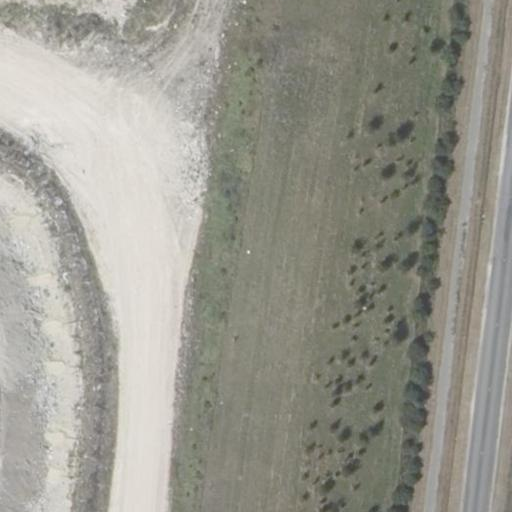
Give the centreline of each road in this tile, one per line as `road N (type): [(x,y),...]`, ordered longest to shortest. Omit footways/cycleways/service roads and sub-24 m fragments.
road 1 (track): [(144,511),(209,0)]
road 2 (tertiary): [(511,256),(480,511)]
